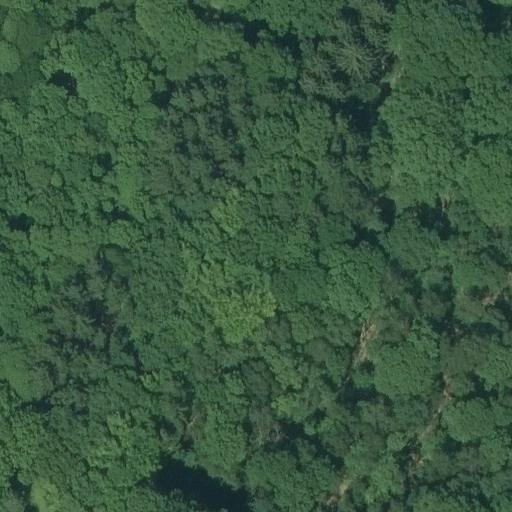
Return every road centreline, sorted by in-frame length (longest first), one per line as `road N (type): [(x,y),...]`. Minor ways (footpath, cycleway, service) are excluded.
road 1 (track): [(80,511),(307,131)]
road 2 (track): [(0,38),(188,70),(307,131)]
road 3 (track): [(307,131),(386,0)]
